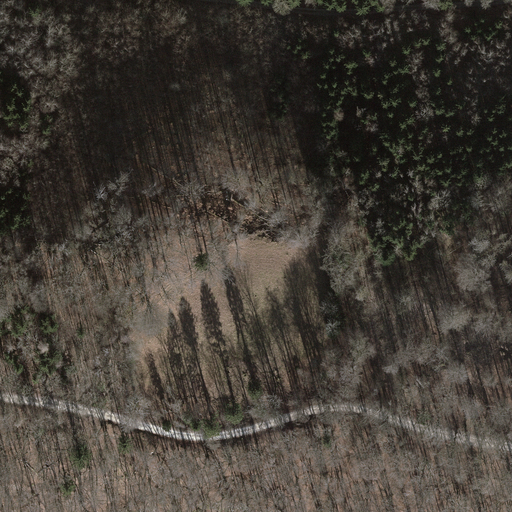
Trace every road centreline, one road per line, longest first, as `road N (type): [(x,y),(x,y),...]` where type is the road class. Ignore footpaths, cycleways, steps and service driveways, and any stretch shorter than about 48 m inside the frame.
road 1 (track): [(511,446),(350,406),(207,438),(0,398)]
road 2 (track): [(505,0),(322,12),(242,0)]
road 3 (track): [(44,402),(160,325)]
